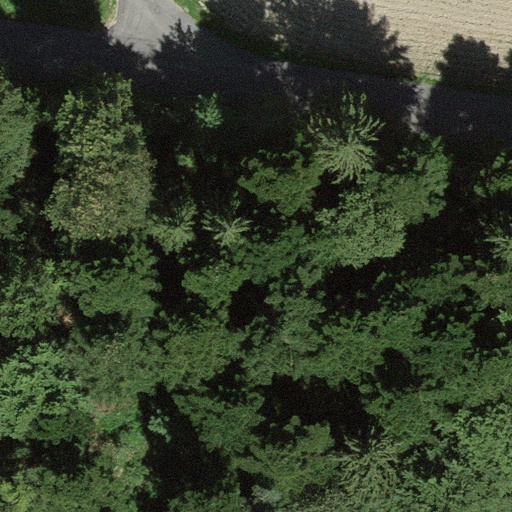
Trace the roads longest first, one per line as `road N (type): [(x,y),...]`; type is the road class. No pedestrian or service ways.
road 1 (tertiary): [(214,77),(511,129)]
road 2 (tertiary): [(0,43),(214,77)]
